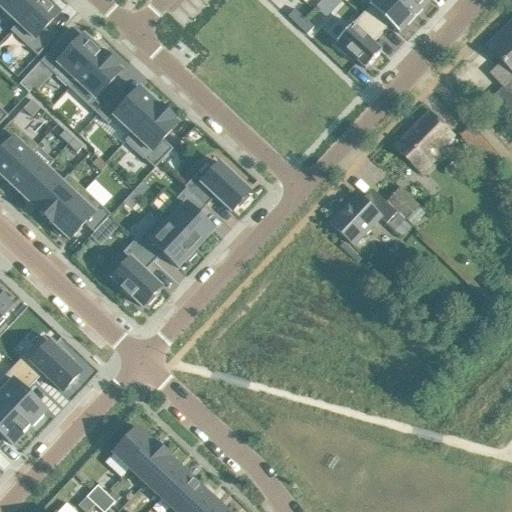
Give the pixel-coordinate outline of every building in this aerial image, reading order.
[(0,0),(0,8),(2,10),(11,0),(0,0)] [(18,25),(41,0),(11,0),(2,10),(17,24),(18,25)] [(44,29),(59,13),(52,7),(55,4),(50,0),(45,0),(41,0),(18,25),(17,24),(10,32),(37,57),(54,39),(44,29)] [(376,0),(361,16),(380,34),(388,25),(398,34),(414,18),(394,0),(376,0)] [(394,0),(414,18),(429,1),(427,0),(394,0)] [(295,10),(288,17),(297,26),(304,19),(295,10)] [(361,16),(336,43),(340,46),(337,49),(345,56),(348,54),(365,70),(381,53),(371,43),(380,34),(361,16)] [(304,19),(297,26),(307,35),(314,28),(304,19)] [(511,22),(486,47),(501,62),(511,72),(511,22)] [(69,89),(103,54),(100,52),(102,49),(95,42),(93,45),(84,36),(69,52),(59,43),(40,63),(69,89)] [(121,72),(103,54),(69,89),(98,115),(116,96),(106,88),(121,72)] [(494,97),(493,98),(511,117),(511,85),(497,100),(494,97)] [(133,134),(159,107),(156,104),(159,102),(152,95),(149,98),(140,89),(125,105),(116,96),(98,115),(108,125),(115,118),(132,134),(133,134)] [(40,109),(31,100),(23,109),(32,118),(40,109)] [(178,124),(159,107),(133,134),(132,134),(125,141),(155,168),(173,150),(163,140),(178,124)] [(506,128),(489,108),(479,117),(497,136),(506,128)] [(440,150),(454,136),(429,111),(414,125),(414,126),(393,148),(420,174),(442,152),(440,150)] [(37,147),(11,122),(0,133),(0,146),(4,149),(0,153),(0,180),(0,181),(3,179),(5,181),(37,147)] [(64,132),(59,137),(68,146),(74,140),(65,131),(64,132)] [(74,140),(68,146),(77,154),(82,148),(74,140)] [(488,144),(476,154),(488,167),(499,157),(488,144)] [(54,162),(37,147),(5,181),(21,196),(46,169),(47,169),(54,162)] [(98,159),(93,165),(102,173),(107,167),(98,159)] [(184,188),(186,189),(206,207),(215,198),(231,213),(239,204),(241,207),(248,199),(246,197),(250,192),(220,164),(202,184),(195,177),(184,188)] [(62,183),(61,183),(47,169),(46,169),(21,196),(37,211),(62,183)] [(52,225),(84,191),(68,176),(61,183),(62,183),(37,211),(52,225)] [(400,188),(386,202),(412,227),(425,213),(400,188)] [(198,216),(206,207),(186,189),(160,217),(196,250),(214,231),(198,216)] [(362,200),(357,195),(330,225),(353,246),(379,218),(386,224),(397,213),(372,190),(362,200)] [(111,216),(84,191),(52,225),(55,228),(52,230),(59,237),(62,234),(69,241),(84,225),(94,234),(111,216)] [(196,250),(160,217),(134,244),(133,245),(153,263),(162,254),(178,269),(187,260),(189,262),(196,255),(194,253),(196,250)] [(145,273),(153,263),(133,245),(134,244),(133,243),(122,254),(130,261),(112,280),(121,289),(120,291),(130,300),(132,299),(142,308),(146,303),(149,306),(155,298),(153,296),(161,287),(145,273)] [(0,325),(4,321),(1,318),(11,307),(0,296),(0,325)] [(484,306),(475,317),(491,331),(500,321),(484,306)] [(42,337),(15,366),(34,383),(43,374),(62,393),(81,373),(70,363),(73,360),(63,350),(60,353),(42,337)] [(15,366),(0,381),(0,401),(29,429),(31,426),(33,427),(43,416),(42,414),(45,411),(26,393),(34,383),(15,366)] [(0,401),(0,435),(12,446),(29,429),(0,401)] [(129,470),(153,444),(137,428),(113,454),(129,470)] [(145,485),(169,458),(153,444),(129,470),(145,485)] [(161,499),(185,473),(169,458),(145,485),(161,499)] [(174,511),(178,511),(201,488),(185,473),(161,499),(174,511)] [(97,486),(92,492),(101,500),(106,495),(97,486)] [(207,511),(217,503),(201,488),(178,511),(207,511)] [(101,500),(92,492),(86,498),(95,506),(101,500)] [(115,503),(106,495),(101,500),(109,509),(115,503)] [(106,511),(109,509),(101,500),(95,506),(101,511),(106,511)] [(226,511),(217,503),(207,511),(226,511)]
